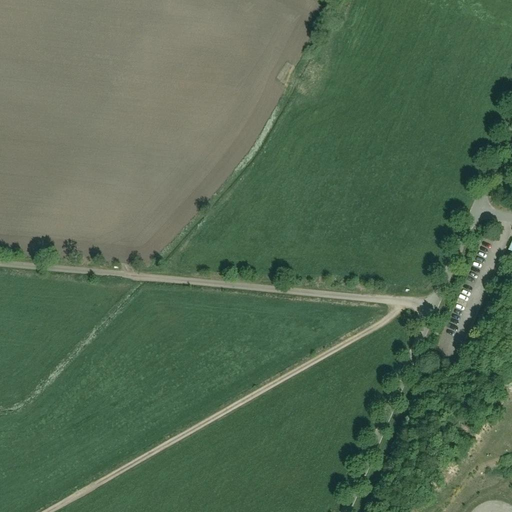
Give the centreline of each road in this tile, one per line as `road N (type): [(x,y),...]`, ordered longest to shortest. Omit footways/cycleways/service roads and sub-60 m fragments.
road 1 (residential): [(0,264),(433,306)]
road 2 (track): [(51,511),(413,304)]
road 3 (residential): [(433,306),(342,511)]
road 4 (residential): [(511,116),(433,306)]
